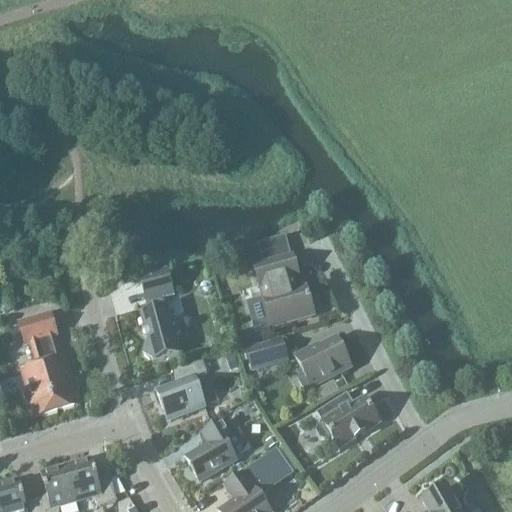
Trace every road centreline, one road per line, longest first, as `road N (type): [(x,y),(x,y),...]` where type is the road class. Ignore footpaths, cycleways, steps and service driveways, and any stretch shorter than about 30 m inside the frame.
road 1 (residential): [(425,445),(318,243)]
road 2 (residential): [(123,434),(89,305)]
road 3 (residential): [(123,434),(0,464)]
